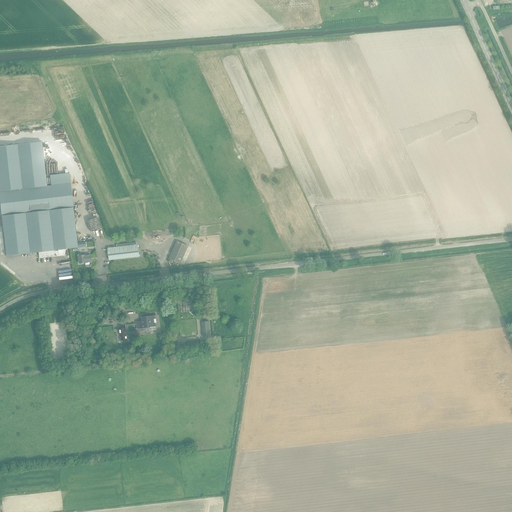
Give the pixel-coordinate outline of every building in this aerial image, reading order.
[(0,146),(0,206),(6,256),(38,252),(39,258),(68,255),(67,249),(77,248),(73,208),(70,183),(46,186),(41,142),(0,146)] [(188,248),(177,243),(167,262),(171,264),(172,262),(180,265),(188,248)] [(108,248),(109,260),(139,257),(137,245),(108,248)] [(84,263),(91,262),(91,255),(84,256),(84,255),(78,256),(79,263),(84,263)] [(142,317),(142,321),(136,321),(137,329),(145,328),(145,330),(150,330),(150,327),(155,326),(155,323),(156,323),(156,319),(154,319),(154,316),(142,317)] [(201,322),(203,336),(210,335),(209,322),(201,322)] [(186,342),(187,349),(199,347),(199,340),(186,342)]
